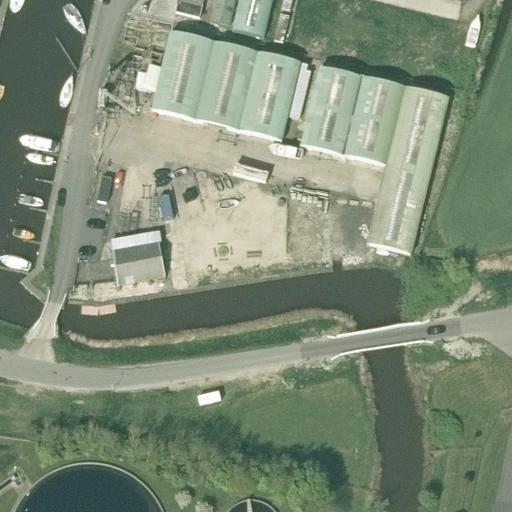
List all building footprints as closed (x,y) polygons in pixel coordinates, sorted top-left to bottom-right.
[(198,21),(203,0),(177,0),(174,15),(198,21)] [(215,0),(210,24),(228,29),(235,0),(215,0)] [(240,0),(233,34),(264,41),(272,0),(240,0)] [(300,66),(170,35),(161,72),(155,97),(151,114),(281,145),(300,66)] [(155,97),(161,72),(148,69),(146,78),(145,78),(141,94),(155,97)] [(307,70),(301,69),(288,123),(299,126),(310,77),(306,76),(307,70)] [(410,258),(448,101),(319,71),(300,150),(386,170),(367,248),(410,258)] [(111,243),(112,253),(118,287),(164,279),(157,235),(111,243)]
